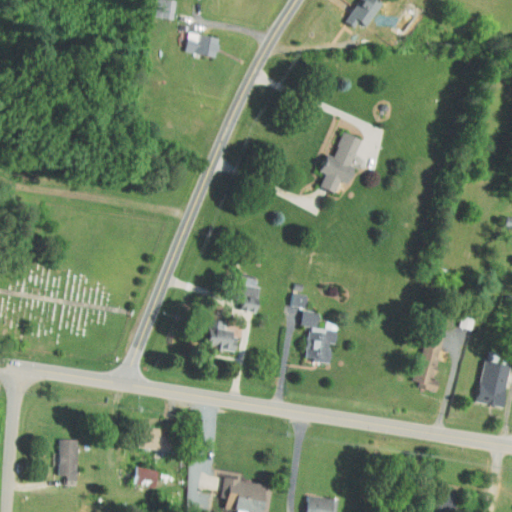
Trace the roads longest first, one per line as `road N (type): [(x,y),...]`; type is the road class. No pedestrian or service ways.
road 1 (primary): [(511,446),(0,363)]
road 2 (residential): [(125,383),(241,101),(299,0)]
road 3 (residential): [(9,511),(19,366)]
